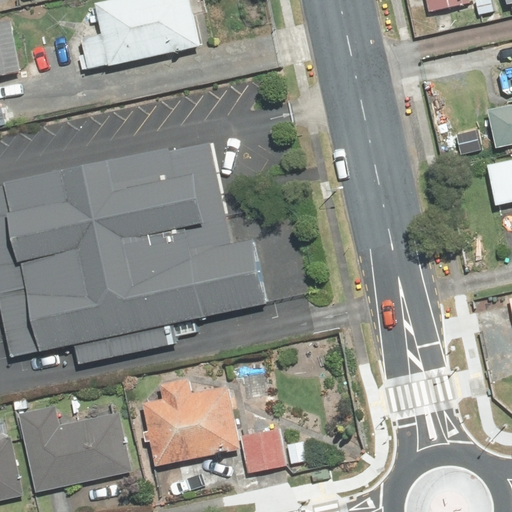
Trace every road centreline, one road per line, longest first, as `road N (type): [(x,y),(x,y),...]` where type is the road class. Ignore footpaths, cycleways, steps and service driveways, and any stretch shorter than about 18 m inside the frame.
road 1 (tertiary): [(416,347),(342,0)]
road 2 (tertiary): [(416,347),(476,457)]
road 3 (tertiary): [(405,470),(416,347)]
